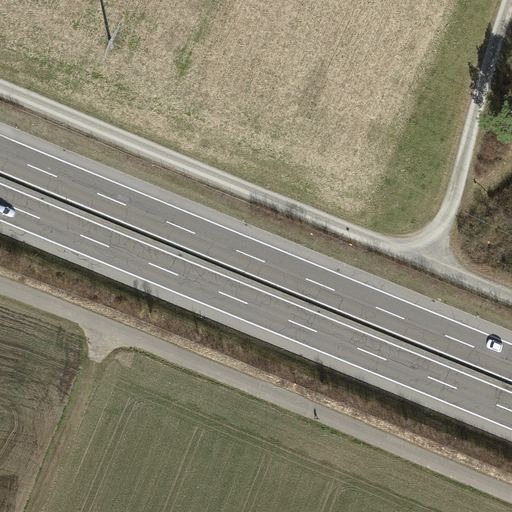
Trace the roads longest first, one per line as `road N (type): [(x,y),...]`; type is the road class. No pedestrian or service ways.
road 1 (motorway): [(0,204),(511,415)]
road 2 (motorway): [(511,361),(0,150)]
road 3 (track): [(0,287),(511,495)]
road 4 (track): [(0,89),(433,266)]
road 5 (track): [(433,266),(508,0)]
road 6 (track): [(107,327),(32,511)]
